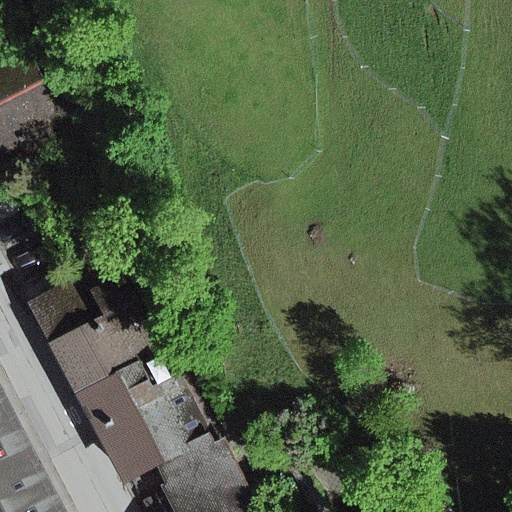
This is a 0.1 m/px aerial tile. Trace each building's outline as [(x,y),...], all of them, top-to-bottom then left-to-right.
[(68,75),(71,82),(86,74),(59,20),(29,35),(53,82),(68,75)] [(0,160),(64,129),(18,41),(0,49),(0,160)] [(70,288),(36,305),(85,394),(158,351),(120,279),(78,303),(70,288)] [(131,478),(160,462),(172,483),(210,462),(206,455),(224,446),(170,344),(158,351),(85,394),(131,478)] [(0,386),(0,423),(15,416),(0,386)] [(15,416),(0,423),(0,485),(40,465),(15,416)] [(245,511),(238,498),(249,493),(224,446),(206,455),(210,462),(172,483),(169,485),(183,511),(245,511)] [(0,485),(0,511),(64,511),(40,465),(0,485)]
